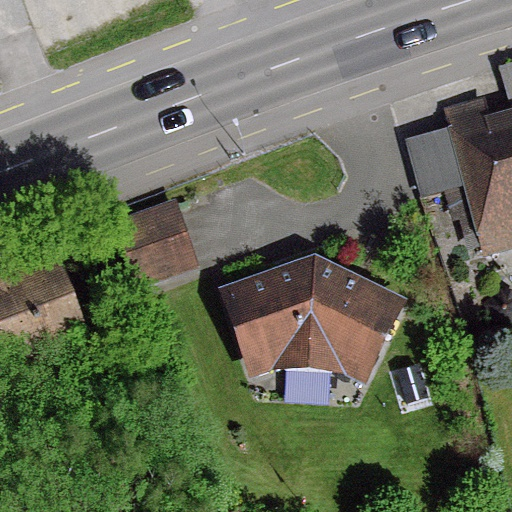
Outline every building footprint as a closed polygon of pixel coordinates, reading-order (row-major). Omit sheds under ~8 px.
[(511,68),(503,70),(511,102),(511,68)] [(511,130),(485,137),(478,108),(444,117),(480,254),(511,245),(511,233),(507,216),(511,214),(511,130)] [(138,291),(200,270),(178,208),(117,229),(138,291)] [(0,380),(83,348),(50,263),(0,282),(0,380)] [(309,271),(260,288),(224,301),(249,373),(304,354),(357,379),(390,311),(309,271)] [(511,297),(495,291),(486,298),(478,305),(482,327),(503,335),(511,326),(511,297)]
